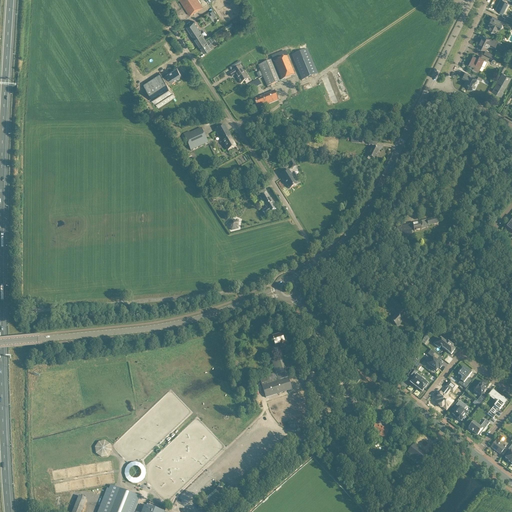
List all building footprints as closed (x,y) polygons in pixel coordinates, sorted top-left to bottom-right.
[(198,0),(179,0),(189,15),(203,7),(198,0)] [(508,3),(503,0),(500,0),(499,4),(500,4),(497,10),(503,13),(508,3)] [(214,6),(211,8),(215,16),(219,14),(214,6)] [(503,23),(492,17),(490,22),(492,23),(488,29),(495,32),(497,28),(499,29),(503,23)] [(207,42),(194,22),(186,27),(199,46),(207,42)] [(225,27),(214,34),(217,38),(227,31),(225,27)] [(494,38),(493,40),(483,35),(478,46),(480,47),(481,48),(481,47),(485,49),(486,50),(488,47),(490,46),(495,48),(498,41),(494,38)] [(207,42),(199,46),(203,53),(211,48),(210,47),(212,46),(210,43),(215,40),(213,36),(206,41),(207,42)] [(321,38),(329,61),(335,59),(327,36),(321,38)] [(318,74),(308,48),(291,55),(302,80),(318,74)] [(294,75),(284,51),(271,57),(274,62),(282,81),(294,75)] [(495,55),(486,51),(484,54),(493,59),(497,61),(499,57),(495,55)] [(487,61),(484,59),(479,57),(478,59),(473,56),(468,65),(474,68),(475,67),(479,69),(482,64),(484,66),(487,61)] [(503,64),(497,61),(493,59),(491,63),(501,68),(503,64)] [(279,82),(271,60),(258,65),(267,87),(279,82)] [(240,67),(233,71),(233,72),(230,74),(232,77),(235,75),(241,83),(248,79),(240,67)] [(333,68),(336,79),(343,77),(340,67),(333,68)] [(182,75),(177,68),(167,74),(168,77),(164,80),(160,74),(143,85),(157,108),(175,96),(168,84),(182,75)] [(465,72),(463,77),(467,79),(464,85),(472,89),(477,78),(465,72)] [(503,73),(493,91),(500,96),(511,78),(503,73)] [(356,76),(350,79),(354,88),(360,85),(356,76)] [(258,79),(247,85),(250,91),(261,85),(258,79)] [(301,105),(324,97),(319,82),(292,92),(296,103),(299,102),(301,105)] [(262,97),(254,100),(257,108),(265,105),(266,106),(278,100),(274,91),(262,96),(262,97)] [(231,136),(228,132),(224,125),(215,130),(221,142),(222,141),(228,151),(236,146),(230,137),(231,136)] [(202,128),(190,134),(189,131),(183,134),(185,136),(192,151),(209,143),(202,128)] [(369,152),(365,158),(369,160),(371,157),(375,160),(377,156),(376,156),(379,150),(372,146),(369,152)] [(280,175),(284,182),(285,182),(290,189),(297,184),(292,177),(293,177),(289,170),(280,175)] [(266,192),(263,188),(258,191),(261,196),(266,192)] [(276,209),(267,194),(261,198),(267,208),(262,211),(265,216),(276,209)] [(437,218),(413,223),(414,231),(423,229),(422,227),(429,226),(429,225),(438,223),(437,218)] [(232,220),(228,225),(231,230),(238,229),(238,222),(232,220)] [(410,224),(397,227),(399,237),(412,235),(411,229),(410,224)] [(402,312),(405,309),(393,298),(389,303),(397,310),(395,312),(397,314),(391,320),(396,325),(402,319),(400,317),(403,314),(402,312)] [(282,334),(272,337),(275,346),(280,345),(281,348),(286,346),(282,334)] [(453,346),(448,343),(447,344),(441,339),(439,341),(437,339),(434,344),(439,349),(441,347),(441,348),(442,347),(451,355),(455,350),(452,348),(453,346)] [(440,369),(442,366),(437,361),(440,357),(431,350),(430,351),(434,354),(432,355),(434,357),(427,365),(432,368),(431,369),(434,372),(435,371),(436,371),(439,368),(440,369)] [(292,389),(282,358),(272,362),(276,374),(260,379),(262,387),(266,398),(292,389)] [(470,376),(471,374),(468,371),(467,369),(466,370),(465,369),(463,368),(460,372),(459,373),(458,375),(463,378),(461,381),(464,383),(462,386),(465,389),(471,381),(468,378),(468,377),(470,376)] [(413,370),(408,376),(412,379),(412,378),(413,380),(411,383),(422,392),(428,384),(416,376),(415,375),(417,372),(413,370)] [(478,386),(474,391),(481,396),(482,397),(480,399),(483,402),(487,397),(483,394),(483,393),(484,393),(486,391),(485,391),(488,387),(487,387),(485,386),(486,385),(482,381),(478,386)] [(450,382),(446,387),(452,392),(456,386),(450,382)] [(445,395),(447,392),(444,390),(442,393),(441,392),(438,397),(435,401),(439,404),(438,405),(442,408),(442,407),(446,410),(453,402),(445,395)] [(493,390),(490,393),(490,394),(495,397),(493,399),(497,402),(492,409),(496,412),(498,409),(499,410),(500,410),(507,401),(504,399),(505,398),(502,396),(502,397),(493,390)] [(357,403),(355,398),(345,402),(347,410),(340,413),(340,412),(338,413),(335,414),(338,421),(345,419),(345,421),(352,419),(354,426),(361,423),(357,410),(362,408),(360,402),(357,403)] [(467,414),(463,411),(466,407),(459,401),(454,408),(456,410),(452,415),(457,418),(456,419),(460,422),(460,421),(461,422),(463,419),(464,420),(466,417),(465,416),(467,414)] [(473,422),(468,428),(472,431),(472,432),(473,432),(476,434),(478,436),(479,434),(480,435),(488,425),(484,422),(480,427),(473,422)] [(389,430),(375,425),(372,433),(386,438),(389,430)] [(373,428),(370,426),(363,438),(366,440),(373,428)] [(511,442),(511,437),(503,430),(499,435),(511,444),(511,442)] [(495,441),(490,447),(493,449),(492,450),(496,453),(497,452),(500,454),(500,453),(503,455),(511,445),(502,439),(498,443),(495,441)] [(421,462),(427,455),(413,445),(407,452),(421,462)] [(333,457),(339,453),(333,446),(327,451),(333,457)] [(113,496),(108,482),(95,486),(100,500),(113,496)] [(219,486),(216,489),(222,496),(225,493),(219,486)] [(110,511),(134,511),(139,501),(133,499),(134,495),(119,489),(110,511)] [(73,509),(79,511),(80,511),(88,493),(80,490),(73,509)] [(220,498),(220,497),(216,493),(212,497),(210,495),(207,498),(209,500),(206,502),(211,507),(218,501),(217,501),(220,498)]
